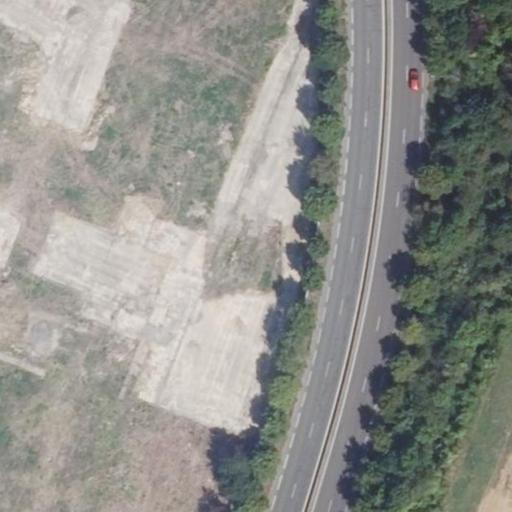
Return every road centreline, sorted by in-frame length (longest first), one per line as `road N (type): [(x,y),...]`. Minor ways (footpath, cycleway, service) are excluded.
road 1 (secondary): [(367,0),(360,192),(325,368),(283,511)]
road 2 (secondary): [(327,511),(366,377),(397,194),(406,0)]
